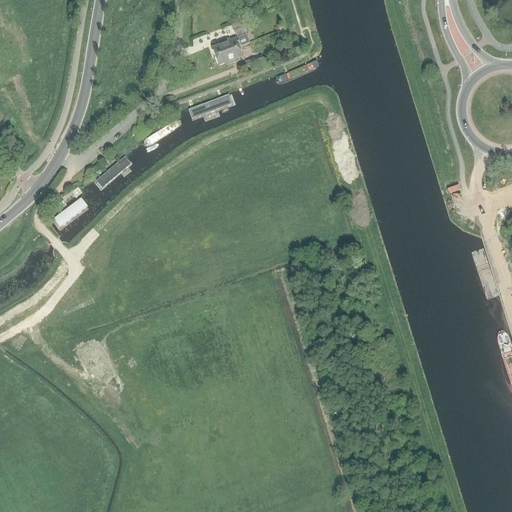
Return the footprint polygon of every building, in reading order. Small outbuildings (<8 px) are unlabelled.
[(212,49),(215,56),(239,47),(248,43),(245,36),(243,37),(241,34),(248,31),(244,20),(230,25),(235,36),(236,36),(238,39),(230,42),(229,40),(218,44),(219,46),(212,49)] [(243,57),(239,47),(215,56),(219,67),(226,64),(227,66),(238,62),(237,59),(243,57)] [(261,56),(245,62),(248,69),(263,63),(261,56)] [(276,78),(273,82),(275,85),(279,85),(317,67),(317,65),(316,62),(315,61),(276,78)] [(229,96),(190,109),(193,118),(232,104),(229,96)] [(148,149),(149,148),(180,128),(182,126),(181,124),(180,122),(178,122),(176,123),(146,141),(145,143),(144,147),(144,148),(148,149)] [(125,160),(94,186),(100,194),(132,166),(125,160)] [(451,192),(458,212),(469,209),(462,189),(451,192)] [(53,222),(60,231),(88,209),(80,200),(53,222)]
